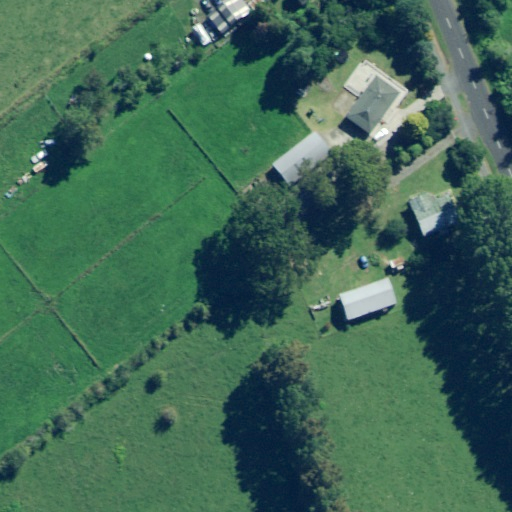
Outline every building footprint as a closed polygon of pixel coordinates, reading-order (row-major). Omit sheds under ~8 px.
[(250,14),(239,0),(237,0),(209,22),(221,37),(250,14)] [(292,0),(303,10),(312,0),(292,0)] [(399,96),(375,79),(346,120),(370,137),(399,96)] [(331,156),(314,135),(272,167),(288,189),(331,156)] [(433,203),(430,196),(408,204),(422,240),(458,226),(447,197),(433,203)] [(403,268),(400,259),(389,263),(392,272),(403,268)] [(395,307),(386,282),(339,298),(347,323),(395,307)]
